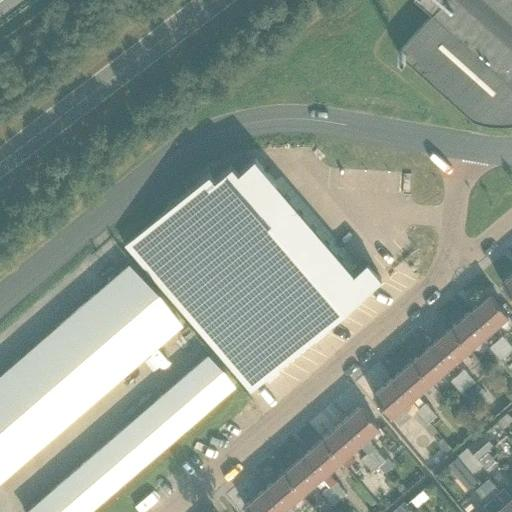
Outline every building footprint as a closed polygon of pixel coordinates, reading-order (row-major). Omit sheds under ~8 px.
[(511,0),(416,0),(432,14),(398,52),(472,118),(486,123),(501,124),(511,122),(511,0)] [(196,182),(125,243),(169,294),(179,305),(211,343),(251,389),(265,378),(342,311),(364,292),(367,289),(381,277),(367,261),(353,273),(255,158),(254,157),(238,171),(231,164),(216,179),(209,172),(196,182)] [(154,295),(128,265),(117,274),(143,304),(154,295)] [(511,273),(502,283),(511,294),(511,273)] [(143,304),(117,274),(107,283),(133,313),(143,304)] [(107,283),(96,292),(122,323),(133,313),(107,283)] [(111,332),(122,323),(96,292),(85,301),(111,332)] [(490,293),(470,310),(488,331),(508,314),(490,293)] [(143,304),(169,334),(180,325),(154,295),(143,304)] [(75,311),(101,341),(111,332),(85,301),(75,311)] [(143,304),(133,313),(159,344),(169,334),(143,304)] [(470,310),(465,314),(451,327),(469,348),(488,331),(470,310)] [(101,341),(75,311),(64,320),(90,350),(101,341)] [(122,323),(148,353),(159,344),(133,313),(122,323)] [(64,320),(54,329),(80,359),(90,350),(64,320)] [(138,362),(148,353),(122,323),(111,332),(138,362)] [(451,327),(432,343),(450,364),(469,348),(451,327)] [(80,359),(54,329),(43,338),(69,368),(80,359)] [(111,332),(101,341),(127,371),(138,362),(111,332)] [(506,351),(511,346),(501,333),(495,339),(506,351)] [(69,368),(43,338),(32,347),(59,377),(69,368)] [(499,357),(506,351),(495,339),(488,345),(499,357)] [(90,350),(116,380),(127,371),(101,341),(90,350)] [(432,343),(427,347),(413,360),(431,381),(450,364),(432,343)] [(59,377),(32,347),(22,356),(48,387),(59,377)] [(106,389),(116,380),(90,350),(80,359),(106,389)] [(22,356),(11,366),(37,396),(48,387),(22,356)] [(206,356),(196,365),(222,395),(232,386),(206,356)] [(95,399),(106,389),(80,359),(69,368),(95,399)] [(393,376),(412,397),(431,381),(413,360),(393,376)] [(222,395),(196,365),(185,374),(211,404),(222,395)] [(27,405),(37,396),(11,366),(1,375),(27,405)] [(468,385),(474,380),(462,367),(457,372),(468,385)] [(95,399),(69,368),(59,377),(85,408),(95,399)] [(461,391),(468,385),(457,372),(450,378),(461,391)] [(201,413),(211,404),(185,374),(174,383),(201,413)] [(27,405),(1,375),(0,375),(0,395),(16,414),(27,405)] [(427,420),(429,419),(430,418),(418,405),(412,397),(393,376),(374,393),(392,414),(404,404),(421,425),(427,420)] [(74,417),(85,408),(59,377),(48,387),(74,417)] [(477,382),(470,389),(478,399),(486,392),(477,382)] [(174,383),(164,392),(190,422),(201,413),(174,383)] [(74,417),(48,387),(37,396),(64,426),(74,417)] [(190,422),(164,392),(153,401),(179,432),(190,422)] [(16,414),(0,395),(0,416),(6,423),(16,414)] [(27,405),(53,435),(64,426),(37,396),(27,405)] [(430,418),(435,413),(424,400),(418,405),(430,418)] [(153,401),(143,410),(169,441),(179,432),(153,401)] [(383,458),(366,437),(379,425),(361,404),(341,421),(359,443),(366,451),(377,463),(383,458)] [(42,444),(53,435),(27,405),(16,414),(42,444)] [(158,450),(169,441),(143,410),(132,420),(158,450)] [(6,423),(32,454),(42,444),(16,414),(6,423)] [(148,459),(158,450),(132,420),(121,429),(148,459)] [(427,420),(421,425),(431,436),(437,431),(427,420)] [(322,438),(340,459),(359,443),(341,421),(322,438)] [(32,454),(6,423),(0,428),(0,438),(21,463),(32,454)] [(111,438),(137,468),(148,459),(121,429),(111,438)] [(483,434),(477,439),(488,452),(494,447),(483,434)] [(442,437),(436,442),(448,456),(454,451),(442,437)] [(0,438),(0,459),(11,472),(21,463),(0,438)] [(100,447),(126,477),(137,468),(111,438),(100,447)] [(344,492),(327,471),(340,459),(322,438),(303,455),(321,476),(328,484),(339,497),(344,492)] [(479,459),(488,452),(477,439),(468,446),(479,459)] [(100,447),(90,456),(116,487),(126,477),(100,447)] [(359,457),(370,469),(377,463),(366,451),(359,457)] [(321,476),(303,455),(283,471),(302,493),(321,476)] [(383,458),(377,463),(384,471),(393,463),(386,455),(383,458)] [(105,496),(116,487),(90,456),(79,465),(105,496)] [(0,480),(11,472),(0,459),(0,480)] [(79,465),(68,475),(95,505),(105,496),(79,465)] [(264,488),(284,511),(295,511),(289,504),(302,493),(283,471),(264,488)] [(82,511),(86,511),(95,505),(68,475),(58,484),(82,511)] [(481,482),(493,495),(501,505),(507,511),(511,511),(511,495),(511,497),(505,490),(499,490),(488,477),(481,482)] [(474,489),(486,502),(493,495),(481,482),(474,489)] [(82,511),(58,484),(47,493),(63,511),(82,511)] [(328,484),(321,490),(331,503),(339,497),(328,484)] [(284,511),(264,488),(244,505),(250,511),(284,511)] [(37,502),(45,511),(63,511),(47,493),(37,502)] [(45,511),(37,502),(26,511),(45,511)]
